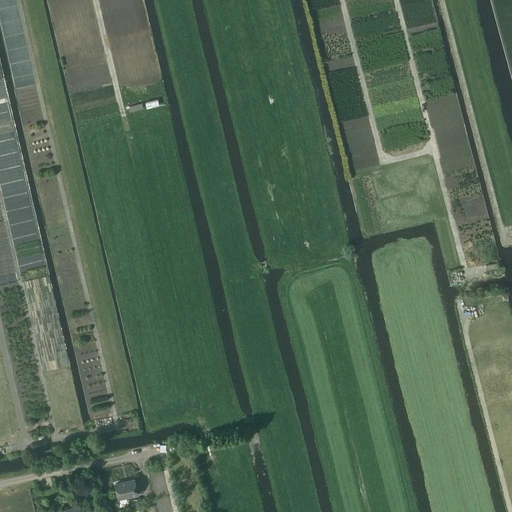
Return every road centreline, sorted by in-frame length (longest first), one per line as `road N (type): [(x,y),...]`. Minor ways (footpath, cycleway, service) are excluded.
road 1 (track): [(423,153),(382,162),(341,0)]
road 2 (unclassified): [(0,485),(139,456)]
